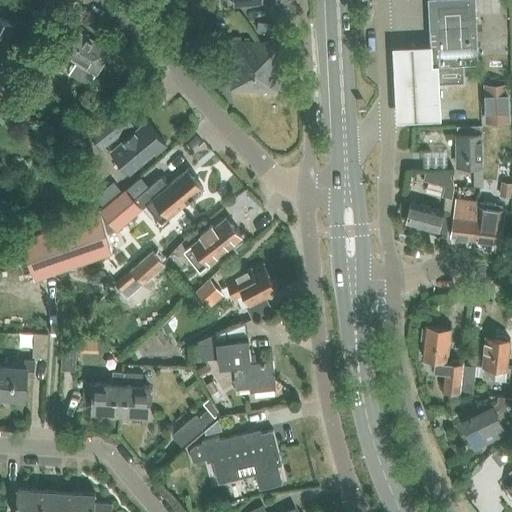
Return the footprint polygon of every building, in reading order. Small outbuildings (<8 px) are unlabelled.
[(430,0),(433,39),(435,84),(465,83),(465,75),(473,75),(472,64),(479,63),(477,36),(475,0),(430,0)] [(0,74),(1,72),(0,71),(0,55),(15,25),(0,18),(0,74)] [(226,22),(211,19),(205,46),(221,49),(226,22)] [(270,23),(257,22),(257,31),(270,32),(270,23)] [(69,75),(89,87),(110,51),(70,27),(55,51),(76,63),(69,75)] [(231,89),(254,90),(257,43),(233,41),(231,89)] [(257,43),(254,90),(278,91),(281,44),(257,43)] [(393,49),(396,123),(441,121),(439,66),(432,67),(431,47),(393,49)] [(35,57),(21,83),(23,84),(35,90),(48,64),(47,64),(36,58),(35,57)] [(483,84),(484,123),(510,122),(508,83),(483,84)] [(23,84),(17,97),(28,103),(35,90),(23,84)] [(131,124),(120,109),(90,133),(101,148),(131,124)] [(87,124),(66,112),(55,132),(76,144),(87,124)] [(147,121),(121,143),(111,151),(121,164),(128,173),(139,164),(140,165),(155,153),(166,144),(147,121)] [(457,134),(456,134),(456,156),(459,156),(459,167),(473,166),(474,179),(482,178),(481,134),(480,134),(480,125),(457,126),(457,134)] [(153,198),(169,217),(203,188),(187,169),(153,198)] [(425,169),(423,179),(444,185),(441,195),(451,198),(452,191),(453,185),(452,178),(449,178),(449,170),(425,169)] [(133,199),(126,190),(99,211),(21,239),(35,280),(110,253),(106,232),(116,230),(153,198),(168,185),(161,176),(133,199)] [(482,178),(474,179),(474,187),(482,187),(482,178)] [(498,194),(511,196),(511,192),(511,182),(502,181),(498,194)] [(451,236),(476,239),(481,202),(456,199),(451,236)] [(406,223),(447,234),(450,212),(411,201),(406,223)] [(481,202),(476,239),(501,242),(506,203),(497,202),(497,204),(481,202)] [(186,237),(208,264),(242,237),(226,217),(215,226),(213,224),(200,234),(196,229),(186,237)] [(242,241),(234,248),(237,252),(246,246),(242,241)] [(153,251),(131,270),(116,283),(122,291),(138,278),(143,284),(165,265),(153,251)] [(226,281),(234,298),(240,308),(244,305),(251,319),(271,308),(266,298),(277,292),(263,264),(252,270),(251,268),(226,281)] [(192,292),(205,308),(223,293),(209,277),(192,292)] [(174,315),(173,314),(160,325),(165,334),(172,330),(175,327),(176,323),(176,319),(174,315)] [(220,369),(234,367),(236,389),(249,387),(250,391),(276,388),(273,361),(251,363),(247,321),(186,346),(188,360),(218,356),(220,369)] [(422,327),(421,340),(424,340),(422,357),(435,358),(434,370),(445,371),(443,390),(459,392),(462,365),(462,361),(447,360),(451,328),(426,326),(425,328),(422,327)] [(32,357),(46,358),(48,333),(33,332),(32,357)] [(482,367),(484,367),(483,377),(483,379),(505,381),(507,370),(510,339),(508,339),(504,335),(498,334),(495,337),(485,336),(482,367)] [(60,370),(75,371),(77,351),(97,352),(97,341),(62,339),(60,370)] [(0,364),(0,396),(25,398),(27,376),(33,377),(34,361),(16,360),(16,366),(0,364)] [(462,365),(459,392),(473,393),(475,376),(476,366),(462,365)] [(92,413),(119,414),(122,372),(113,372),(112,383),(94,382),(94,384),(84,383),(83,400),(93,401),(92,413)] [(122,372),(119,414),(148,416),(150,385),(143,384),(143,373),(122,372)] [(443,391),(442,398),(450,400),(451,393),(443,391)] [(507,431),(506,429),(511,425),(511,397),(498,396),(497,403),(494,404),(493,404),(461,420),(474,447),(507,431)] [(209,399),(203,404),(208,410),(215,418),(219,414),(209,399)] [(199,418),(196,414),(172,435),(181,446),(215,418),(208,410),(199,418)] [(221,429),(218,419),(204,431),(205,433),(221,429)] [(195,445),(190,449),(192,461),(211,457),(212,461),(217,483),(240,478),(238,468),(253,464),(255,474),(259,489),(282,483),(278,466),(282,465),(273,430),(261,433),(246,437),(245,433),(220,439),(219,436),(202,440),(202,443),(195,445)] [(42,511),(44,490),(17,488),(15,511),(42,511)] [(68,511),(70,492),(44,490),(42,511),(68,511)] [(111,511),(112,504),(95,503),(95,493),(70,492),(68,511),(111,511)]
